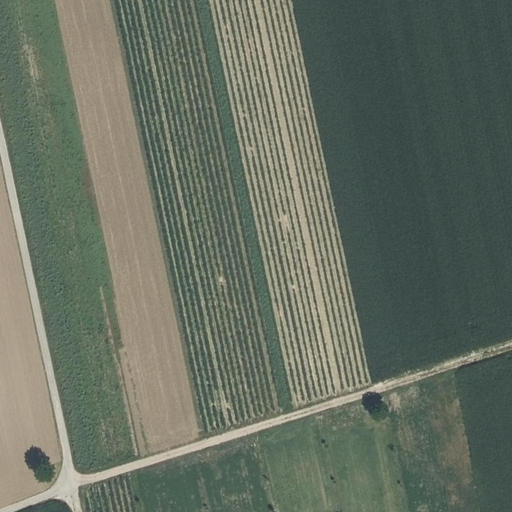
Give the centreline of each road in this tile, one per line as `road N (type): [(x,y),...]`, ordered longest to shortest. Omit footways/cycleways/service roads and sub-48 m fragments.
road 1 (track): [(5,511),(511,347)]
road 2 (track): [(0,143),(76,511)]
